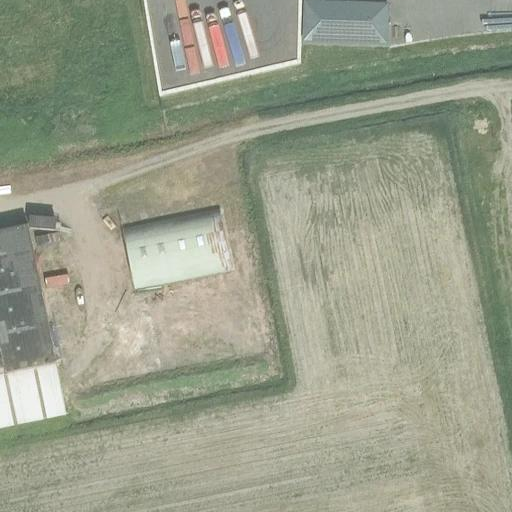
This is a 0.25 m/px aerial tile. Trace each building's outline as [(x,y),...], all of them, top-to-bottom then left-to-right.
[(371,7),(306,5),(305,41),(385,44),(386,25),(386,15),(371,7)] [(249,53),(239,54),(242,79),(252,78),(249,53)] [(204,84),(214,83),(213,59),(202,60),(204,84)] [(178,94),(192,92),(189,67),(175,69),(178,94)] [(218,210),(121,229),(133,291),(230,272),(218,210)] [(54,352),(49,331),(28,228),(0,233),(0,429),(66,416),(56,367),(57,367),(54,352)]
